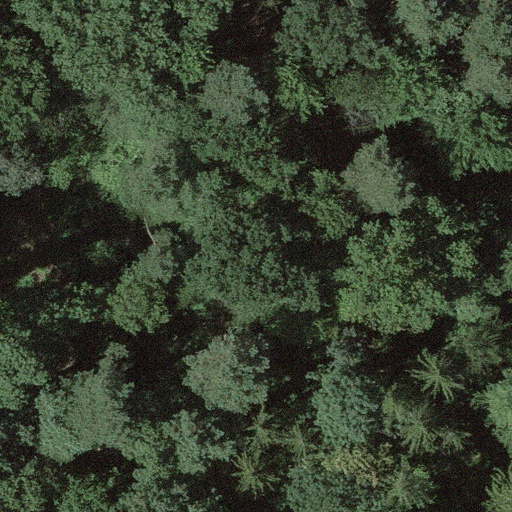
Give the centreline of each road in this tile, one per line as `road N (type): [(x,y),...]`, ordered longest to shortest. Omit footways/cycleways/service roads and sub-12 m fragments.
road 1 (trunk): [(511,285),(0,478)]
road 2 (track): [(424,511),(511,413)]
